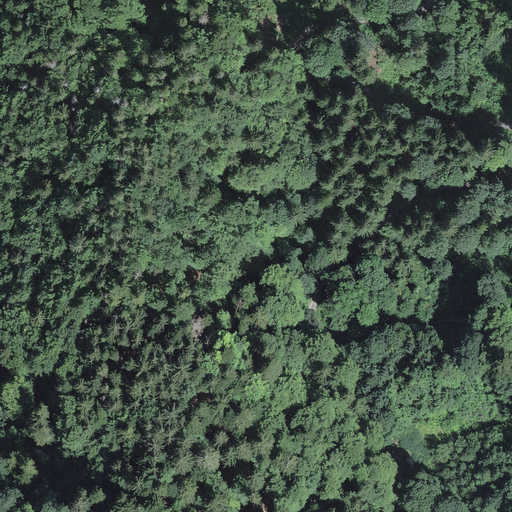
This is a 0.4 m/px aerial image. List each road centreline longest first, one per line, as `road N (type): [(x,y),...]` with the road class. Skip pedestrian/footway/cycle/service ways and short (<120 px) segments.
road 1 (track): [(511,168),(401,207),(315,303),(315,326),(328,338),(455,319),(511,321)]
road 2 (track): [(434,0),(426,11),(312,26),(295,49),(305,70),(429,120),(511,128)]
